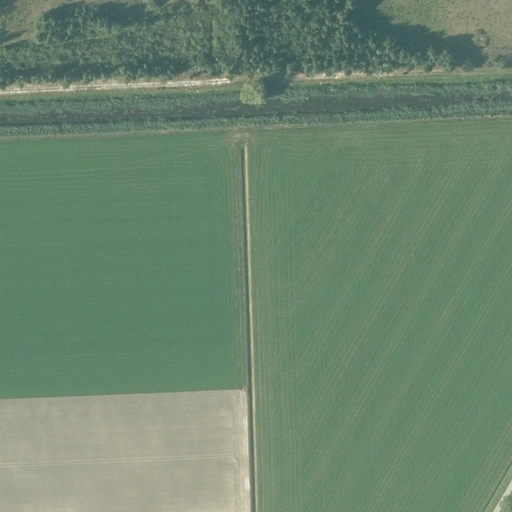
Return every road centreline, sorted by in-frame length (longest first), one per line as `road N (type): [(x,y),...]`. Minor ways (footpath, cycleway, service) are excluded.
road 1 (track): [(511,69),(0,90)]
road 2 (track): [(334,0),(376,34),(471,57),(511,56)]
road 3 (track): [(0,41),(101,39),(171,0)]
